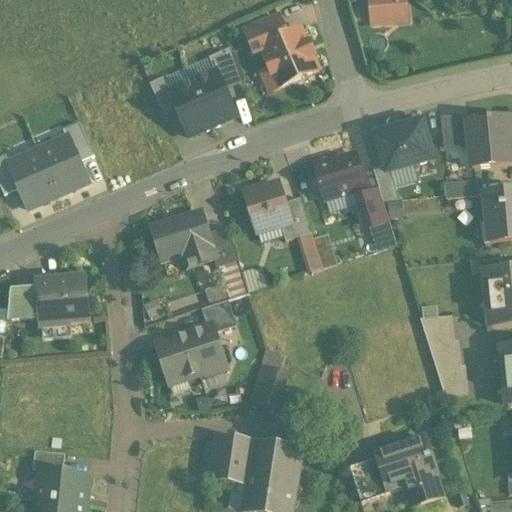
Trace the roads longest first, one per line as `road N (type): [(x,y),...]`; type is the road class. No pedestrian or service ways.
road 1 (residential): [(105,212),(126,313),(120,511)]
road 2 (residential): [(105,212),(359,111)]
road 3 (residential): [(359,111),(511,76)]
